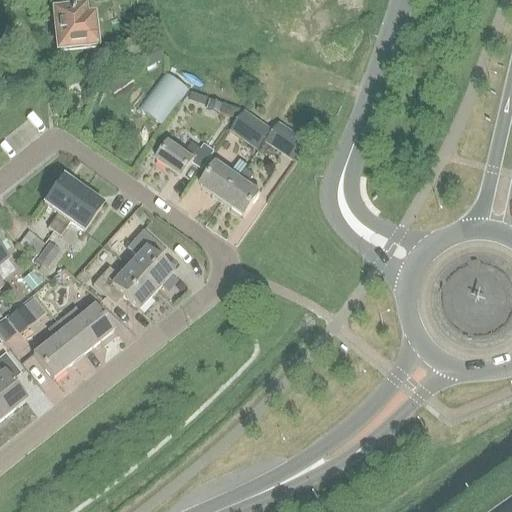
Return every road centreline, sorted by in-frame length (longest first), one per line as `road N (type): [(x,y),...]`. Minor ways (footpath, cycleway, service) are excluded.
road 1 (unclassified): [(416,266),(348,221),(339,199),(400,0)]
road 2 (residential): [(0,463),(213,293),(227,269)]
road 3 (residential): [(0,179),(60,139),(218,249),(227,269)]
road 4 (primary): [(314,467),(354,452),(453,368)]
road 5 (primary): [(417,339),(380,395),(314,467)]
road 6 (primary): [(511,73),(473,230)]
